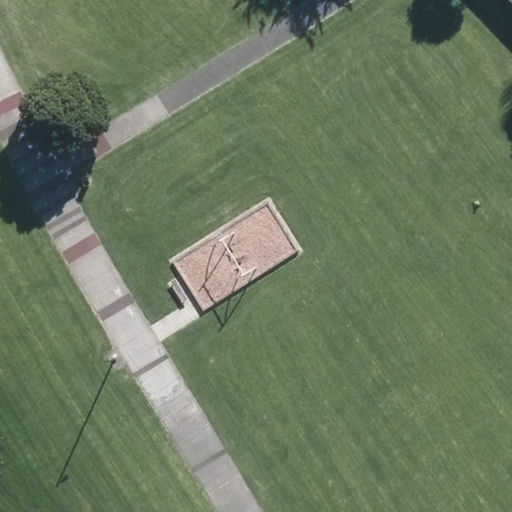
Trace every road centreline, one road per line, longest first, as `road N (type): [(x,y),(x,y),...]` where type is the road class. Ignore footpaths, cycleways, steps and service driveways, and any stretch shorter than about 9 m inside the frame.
road 1 (motorway): [(493,511),(141,0)]
road 2 (motorway): [(406,0),(511,149)]
